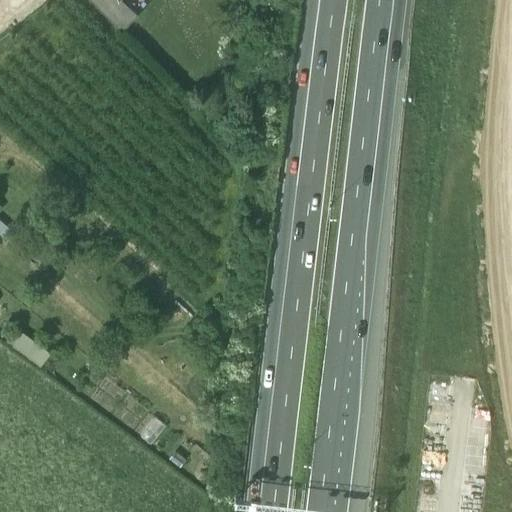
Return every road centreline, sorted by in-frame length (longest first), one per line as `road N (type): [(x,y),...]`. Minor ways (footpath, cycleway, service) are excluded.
road 1 (motorway): [(327,0),(266,511)]
road 2 (motorway): [(327,511),(385,0)]
